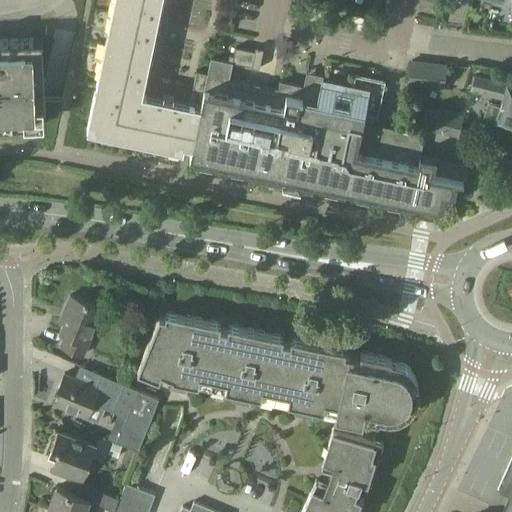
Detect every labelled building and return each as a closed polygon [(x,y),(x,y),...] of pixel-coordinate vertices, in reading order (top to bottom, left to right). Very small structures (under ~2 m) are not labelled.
[(113,0),(86,130),(180,149),(189,103),(135,92),(154,0),(113,0)] [(511,0),(493,0),(511,5),(511,9),(511,0)] [(33,38),(0,39),(0,125),(36,124),(36,110),(45,109),(45,101),(62,101),(77,34),(55,29),(44,81),(43,52),(33,52),(33,38)] [(263,48),(256,47),(255,50),(236,46),(234,55),(253,59),(252,67),(259,68),(263,48)] [(196,70),(189,103),(180,149),(183,150),(184,144),(192,146),(190,156),(441,209),(444,194),(452,196),(455,180),(463,181),(467,163),(420,153),(424,134),(362,121),(369,90),(306,76),(303,85),(280,79),(278,88),(229,77),(234,55),(229,54),(228,61),(210,56),(207,73),(196,70)] [(502,98),(500,105),(488,101),(483,117),(495,120),(511,125),(511,83),(507,82),(474,74),(471,89),(502,98)] [(439,132),(444,110),(426,106),(421,127),(439,132)] [(81,353),(96,321),(92,319),(98,306),(72,294),(65,310),(69,312),(61,330),(66,333),(61,343),(81,353)] [(161,310),(138,370),(150,375),(150,373),(154,365),(164,367),(162,376),(172,378),(171,385),(186,388),(188,381),(198,383),(200,375),(226,380),(224,389),(235,391),(233,398),(249,401),(250,394),(261,396),(262,388),(289,393),(287,402),(297,404),(296,411),(311,414),(313,407),(337,412),(338,412),(345,414),(348,414),(345,428),(342,427),(332,460),(335,461),(324,492),(314,488),(303,511),(359,511),(365,500),(356,496),(363,479),(372,482),(384,441),(374,439),(379,421),(380,418),(381,419),(382,419),(383,419),(384,419),(385,419),(386,419),(387,419),(388,419),(389,419),(390,419),(391,419),(392,418),(393,418),(394,418),(395,418),(396,417),(397,417),(398,417),(399,416),(400,416),(400,415),(401,415),(402,414),(403,414),(404,413),(405,412),(406,411),(407,411),(407,410),(408,409),(409,408),(410,407),(410,406),(411,405),(411,404),(412,404),(412,403),(413,402),(413,401),(413,400),(414,399),(414,398),(414,397),(415,396),(415,395),(415,394),(415,393),(415,392),(415,391),(415,390),(415,389),(415,388),(415,387),(415,386),(415,385),(415,384),(415,383),(414,382),(414,381),(414,380),(413,379),(413,378),(413,377),(412,376),(411,375),(411,374),(410,373),(410,372),(409,371),(408,370),(407,369),(406,368),(405,367),(404,367),(404,366),(403,365),(402,365),(401,364),(400,364),(400,363),(399,363),(398,363),(397,362),(396,362),(395,362),(394,361),(393,361),(392,361),(392,358),(161,310)] [(93,403),(127,417),(135,398),(157,407),(160,398),(101,373),(95,385),(65,373),(59,388),(59,392),(57,396),(59,397),(56,404),(87,417),(93,403)] [(139,450),(157,407),(135,398),(127,417),(117,441),(139,450)] [(81,484),(82,482),(97,446),(59,431),(52,447),(59,450),(50,471),(78,482),(81,484)] [(511,511),(511,457),(500,485),(511,490),(501,511),(511,511)] [(119,497),(82,482),(81,484),(78,482),(74,493),(56,487),(48,508),(57,511),(82,511),(84,508),(89,510),(92,500),(97,501),(96,503),(114,510),(116,505),(119,497)] [(155,494),(125,482),(121,493),(150,505),(155,494)] [(147,511),(150,505),(121,493),(119,497),(116,505),(135,511),(147,511)] [(193,511),(194,510),(197,511),(220,511),(193,501),(190,509),(182,505),(178,511),(193,511)]
